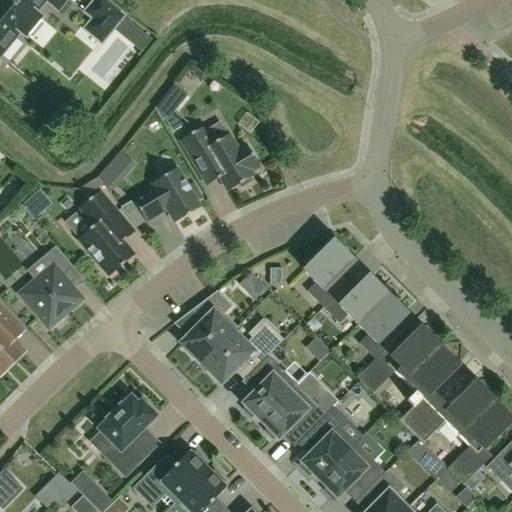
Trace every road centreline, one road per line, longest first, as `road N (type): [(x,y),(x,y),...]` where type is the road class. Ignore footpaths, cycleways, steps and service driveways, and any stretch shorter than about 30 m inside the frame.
road 1 (residential): [(368,186),(241,230),(108,329)]
road 2 (residential): [(108,329),(293,511)]
road 3 (residential): [(368,186),(428,277),(511,359)]
road 4 (residential): [(393,43),(368,186)]
road 5 (residential): [(108,329),(20,415)]
